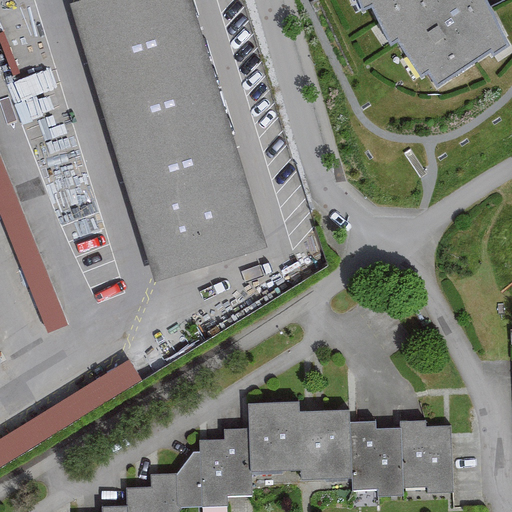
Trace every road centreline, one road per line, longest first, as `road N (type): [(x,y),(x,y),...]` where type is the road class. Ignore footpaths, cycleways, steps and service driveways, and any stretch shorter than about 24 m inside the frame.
road 1 (residential): [(47,465),(305,299)]
road 2 (residential): [(65,492),(329,336)]
road 3 (residential): [(400,238),(421,255),(500,439),(511,500)]
road 4 (residential): [(278,0),(332,192),(400,238)]
road 5 (residential): [(400,238),(511,171)]
